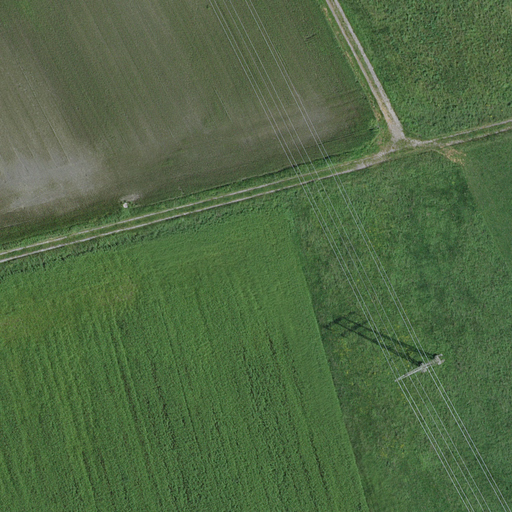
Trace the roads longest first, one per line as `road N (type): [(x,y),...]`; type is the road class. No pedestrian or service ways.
road 1 (unclassified): [(404,150),(0,259)]
road 2 (unclassified): [(332,0),(404,150)]
